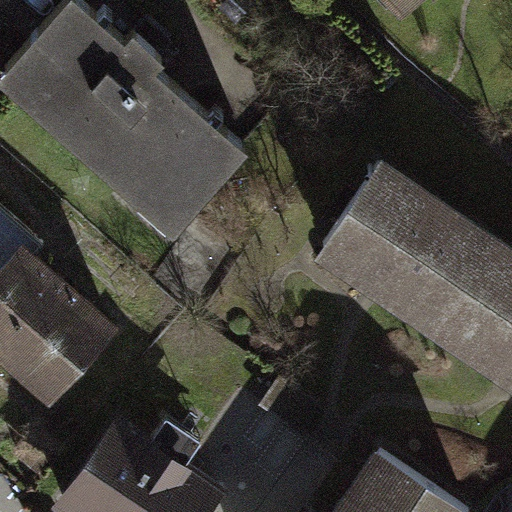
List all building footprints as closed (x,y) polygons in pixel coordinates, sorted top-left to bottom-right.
[(100,0),(56,0),(1,64),(177,216),(251,131),(160,51),(167,43),(136,16),(129,24),(100,0)] [(511,226),(387,143),(322,240),(390,285),(499,358),(511,367),(511,226)] [(0,341),(53,385),(117,307),(39,243),(49,230),(0,189),(0,341)] [(85,511),(199,511),(226,473),(119,402),(58,494),(85,511)] [(473,511),(482,500),(379,432),(325,511),(473,511)]
